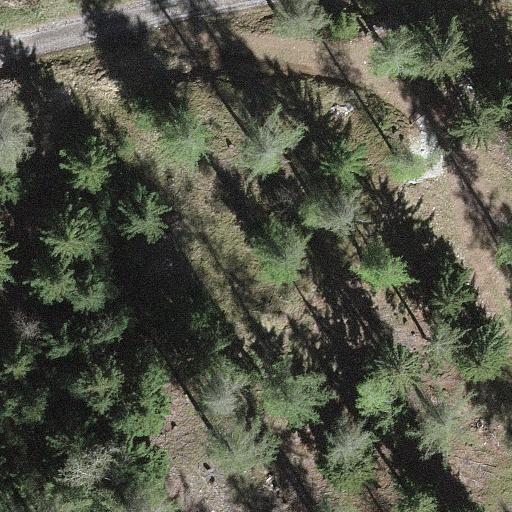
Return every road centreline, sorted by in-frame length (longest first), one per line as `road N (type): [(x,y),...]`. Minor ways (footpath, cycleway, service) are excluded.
road 1 (track): [(511,312),(478,246),(435,117),(407,89),(323,54),(141,32),(128,16)]
road 2 (track): [(0,42),(210,0)]
